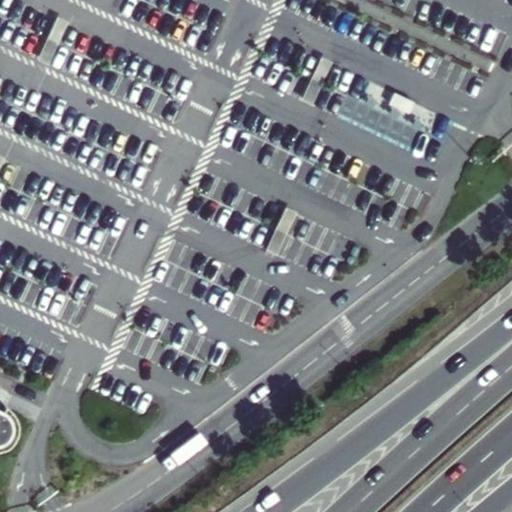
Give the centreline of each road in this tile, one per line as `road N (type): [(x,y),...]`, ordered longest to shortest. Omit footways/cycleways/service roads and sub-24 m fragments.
road 1 (tertiary): [(511,205),(247,413),(104,511)]
road 2 (trunk): [(511,326),(275,511)]
road 3 (trunk): [(511,361),(348,511)]
